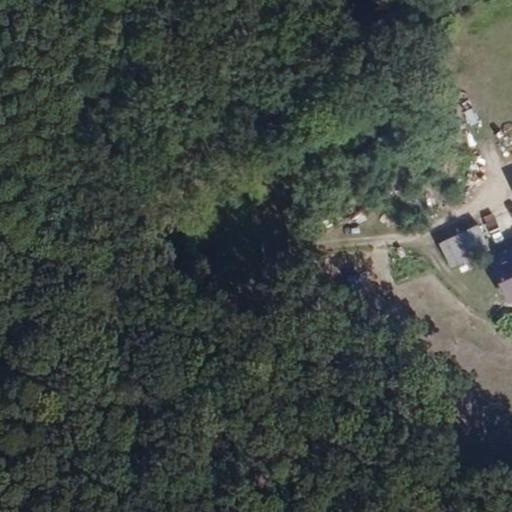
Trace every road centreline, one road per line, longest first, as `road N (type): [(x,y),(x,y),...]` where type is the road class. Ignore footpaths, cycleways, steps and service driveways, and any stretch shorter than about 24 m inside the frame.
road 1 (track): [(0,257),(134,303),(511,462)]
road 2 (track): [(107,163),(436,0)]
